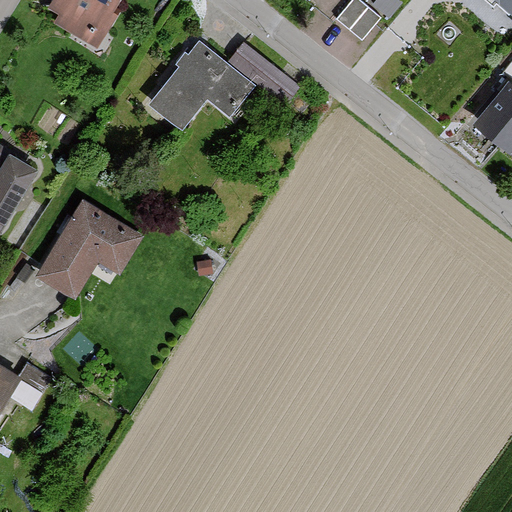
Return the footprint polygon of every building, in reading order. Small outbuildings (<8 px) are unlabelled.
[(123,0),(48,0),(38,16),(93,48),(123,0)] [(399,5),(392,0),(377,0),(371,8),(387,20),(399,5)] [(511,0),(492,0),(511,16),(511,0)] [(378,21),(352,1),(336,21),(362,41),(378,21)] [(253,86),(198,40),(150,102),(180,129),(204,100),(227,117),(253,86)] [(230,61),(257,79),(270,58),(243,41),(230,61)] [(468,122),(506,154),(511,146),(511,90),(502,82),(468,122)] [(0,226),(36,169),(0,145),(0,226)] [(76,194),(33,268),(71,296),(90,269),(110,280),(136,238),(76,194)] [(0,401),(18,371),(0,359),(0,401)]
